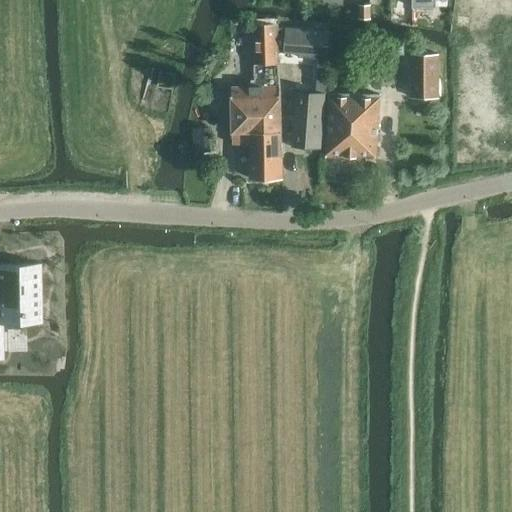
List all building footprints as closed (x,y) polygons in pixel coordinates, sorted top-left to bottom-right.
[(360,18),(370,18),(370,4),(360,4),(360,18)] [(283,178),(281,94),(279,23),(255,24),(257,87),(233,88),(234,145),(250,144),(251,178),(283,178)] [(330,58),(331,30),(286,27),(285,52),(299,53),(299,56),(330,58)] [(402,53),(403,42),(389,41),(388,52),(402,53)] [(440,97),(439,53),(412,54),(413,97),(440,97)] [(324,135),(327,93),(297,93),(295,126),(297,126),(296,149),(321,149),(322,135),(324,135)] [(377,157),(380,95),(331,94),(327,156),(377,157)] [(211,141),(211,127),(201,127),(202,141),(211,141)] [(0,323),(37,323),(36,263),(0,263),(0,323)]
